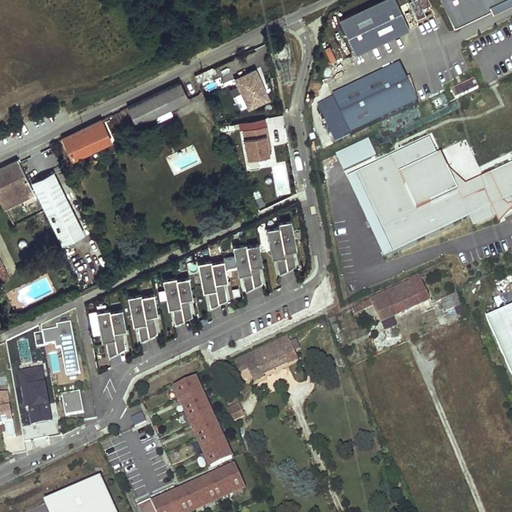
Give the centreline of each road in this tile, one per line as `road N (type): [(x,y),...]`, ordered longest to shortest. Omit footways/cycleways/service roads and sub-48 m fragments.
road 1 (residential): [(0,477),(91,434),(130,376),(149,362),(317,279),(297,106),(307,49),(286,18)]
road 2 (residential): [(286,18),(0,154)]
